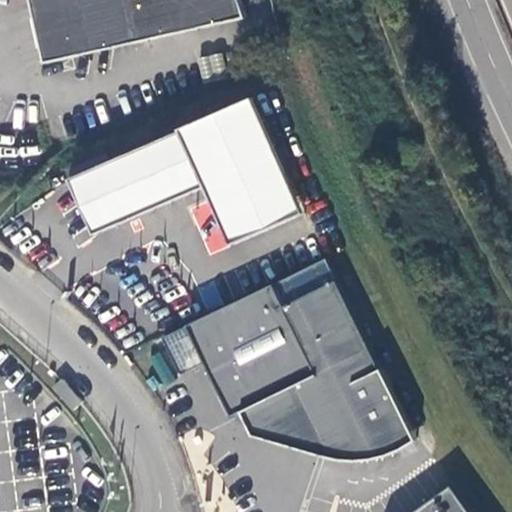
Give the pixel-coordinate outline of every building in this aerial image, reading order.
[(32,0),(46,60),(249,16),(243,0),(32,0)] [(305,212),(257,97),(183,126),(185,131),(73,176),(75,182),(96,232),(209,187),(233,242),(305,212)] [(416,437),(375,353),(339,279),(287,304),(276,282),(189,324),(222,393),(233,416),(244,411),(254,433),(326,455),(327,452),(338,454),(348,456),(359,456),(369,456),(379,454),(389,451),(398,447),(408,443),(416,437)] [(55,385),(72,410),(82,400),(63,377),(55,385)] [(470,511),(451,484),(411,511),(470,511)]
